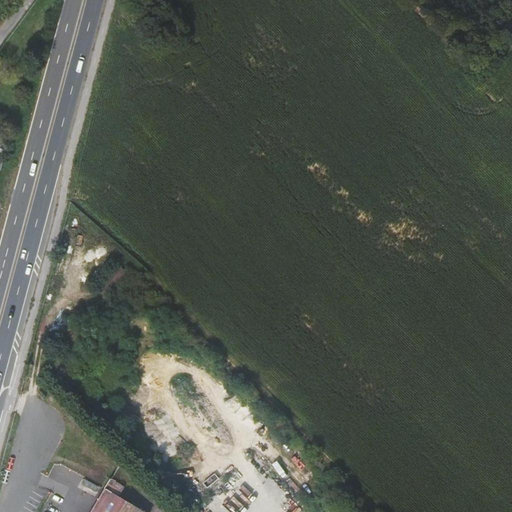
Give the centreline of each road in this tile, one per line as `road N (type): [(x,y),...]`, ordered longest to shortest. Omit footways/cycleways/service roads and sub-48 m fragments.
road 1 (trunk): [(0,365),(95,0)]
road 2 (trunk): [(74,0),(0,277)]
